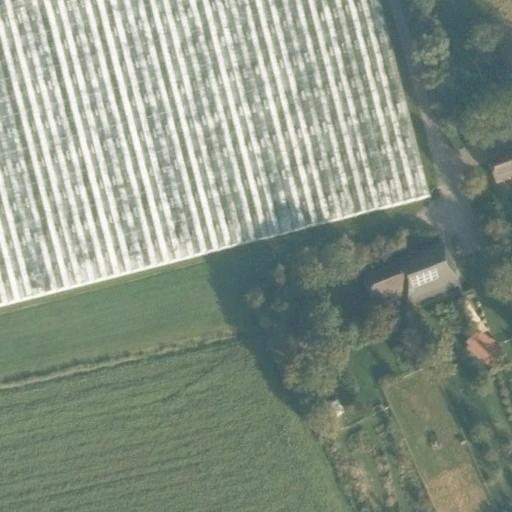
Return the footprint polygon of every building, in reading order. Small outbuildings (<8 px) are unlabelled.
[(0,0),(0,307),(205,254),(393,206),(427,197),(377,0),(0,0)] [(511,150),(509,152),(510,155),(489,163),(496,185),(511,179),(511,150)] [(458,287),(440,242),(380,266),(382,271),(361,280),(371,304),(387,298),(389,303),(403,298),(406,307),(458,287)] [(399,318),(404,332),(414,329),(409,314),(399,318)] [(426,330),(405,337),(417,372),(438,366),(426,330)] [(469,347),(494,369),(509,352),(485,330),(469,347)]
